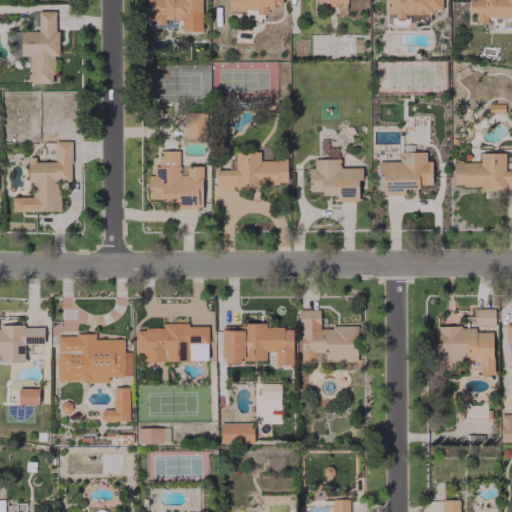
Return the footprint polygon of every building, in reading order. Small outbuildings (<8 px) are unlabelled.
[(200,32),(200,0),(145,0),(145,20),(154,20),(154,26),(164,26),(164,20),(181,20),(181,31),(200,32)] [(227,0),(227,10),(255,10),(255,15),(266,15),(266,7),(281,7),(280,0),(227,0)] [(441,10),(440,0),(385,0),(386,13),(394,13),(394,18),(404,18),(404,15),(411,14),(411,20),(430,20),(430,10),(441,10)] [(511,17),(511,0),(474,0),(475,0),(468,0),(467,0),(468,12),(475,12),(475,22),(486,22),(486,18),(511,17)] [(19,32),(20,56),(28,56),(29,83),(53,83),(52,56),(56,56),(56,11),(37,11),(37,32),(19,32)] [(205,112),(184,112),(184,137),(206,137),(205,112)] [(58,211),(58,182),(70,182),(70,141),(54,141),(54,162),(35,162),(35,157),(27,157),(27,182),(31,182),(31,197),(11,197),(11,211),(58,211)] [(357,201),(356,179),(361,179),(361,167),(338,168),(338,148),(324,148),(324,158),(307,158),(308,192),(320,191),(320,195),(335,195),(335,202),(357,201)] [(202,166),(186,165),(186,175),(178,175),(178,151),(158,150),(158,166),(151,166),(151,175),(147,175),(147,199),(161,199),(161,204),(175,204),(175,208),(201,208),(202,166)] [(215,170),(215,187),(286,186),(286,160),(259,160),(259,151),(234,152),(234,169),(215,170)] [(430,184),(430,161),(424,161),(424,152),(398,152),(398,161),(377,161),(377,174),(381,174),(381,195),(403,195),(403,189),(418,188),(418,185),(430,184)] [(511,170),(504,171),(504,152),(479,153),(479,161),(452,161),(452,186),(479,186),(479,190),(511,189),(511,170)] [(356,361),(356,327),(318,327),(318,309),(299,309),(299,362),(312,362),(312,352),(324,352),(324,361),(356,361)] [(472,326),(493,325),(493,309),(472,309),(472,326)] [(206,324),(162,325),(162,328),(135,329),(135,353),(144,353),(144,361),(207,360),(206,324)] [(292,365),(292,328),(265,328),(265,324),(221,324),(221,363),(240,363),(240,360),(265,360),(265,352),(274,352),(274,365),(292,365)] [(23,344),(43,344),(42,327),(0,327),(0,362),(23,362),(23,344)] [(492,332),(474,332),(474,327),(433,327),(433,369),(449,369),(449,362),(479,362),(479,375),(492,375),(492,332)] [(56,335),(56,381),(107,381),(107,377),(130,376),(130,351),(123,351),(123,339),(94,339),(94,334),(56,335)] [(128,421),(128,387),(112,387),(112,410),(101,410),(101,421),(128,421)] [(38,389),(17,389),(17,403),(37,403),(38,389)] [(511,423),(511,414),(499,414),(500,442),(511,441),(511,423)] [(219,444),(253,443),(252,423),(219,424),(219,444)] [(136,444),(168,443),(168,427),(136,428),(136,444)] [(331,511),(348,511),(348,499),(331,499),(331,511)] [(458,511),(458,499),(441,500),(441,511),(458,511)]
